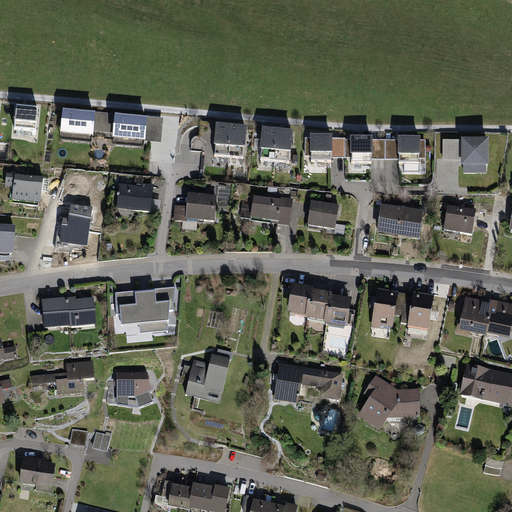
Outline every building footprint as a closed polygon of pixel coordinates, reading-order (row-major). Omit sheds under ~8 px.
[(38,110),(16,108),(14,132),(36,134),(38,110)] [(94,114),(62,111),(60,135),(93,138),(94,132),(104,133),(106,114),(94,113),(94,114)] [(117,115),(106,114),(104,133),(114,134),(113,140),(146,142),(145,142),(148,119),(116,116),(117,115)] [(148,117),(148,119),(145,142),(161,143),(163,119),(148,117)] [(232,127),(218,126),(215,157),(230,157),(232,127)] [(246,128),(232,127),(230,157),(243,159),(246,128)] [(278,131),(264,129),(262,160),(275,161),(278,131)] [(292,132),(278,131),(275,161),(289,162),(292,132)] [(331,137),(309,137),(309,155),(311,155),(311,162),(329,162),(329,156),(332,156),(331,140),(331,137)] [(345,139),(331,140),(332,156),(332,159),(345,159),(345,141),(345,139)] [(372,139),(350,139),(350,141),(345,141),(345,159),(350,159),(350,165),(372,165),(372,160),(372,141),(372,139)] [(398,139),(398,141),(398,158),(399,158),(399,165),(419,165),(419,159),(425,160),(425,141),(419,141),(419,139),(398,139)] [(488,139),(461,139),(461,141),(461,161),(461,166),(463,166),(463,174),(486,174),(486,167),(488,167),(488,139)] [(385,141),(372,141),(372,160),(385,160),(385,141)] [(398,141),(385,141),(385,160),(398,160),(398,158),(398,141)] [(461,161),(461,141),(443,141),(443,161),(461,161)] [(50,180),(6,174),(5,187),(14,189),(12,201),(40,205),(42,192),(48,193),(50,180)] [(142,188),(120,185),(116,210),(151,214),(151,213),(152,200),(154,186),(142,185),(142,188)] [(217,197),(189,195),(188,208),(186,221),(183,221),(182,230),(197,232),(198,221),(215,223),(217,197)] [(281,201),(255,197),(253,205),(242,204),(240,219),(251,220),(251,219),(272,222),(272,224),(290,227),(293,200),(281,198),(281,201)] [(162,201),(152,200),(151,213),(160,215),(162,201)] [(339,206),(313,202),(309,227),(335,231),(334,236),(344,238),(346,226),(337,225),(339,206)] [(93,209),(71,206),(69,222),(58,220),(54,251),(71,253),(73,248),(87,250),(93,209)] [(186,221),(188,208),(175,207),(174,220),(183,221),(186,221)] [(422,213),(381,207),(377,234),(418,240),(422,213)] [(476,211),(448,207),(444,231),(472,236),(476,211)] [(15,228),(0,226),(0,253),(13,255),(15,228)] [(307,317),(312,290),(312,288),(293,285),(288,313),(307,317)] [(175,289),(115,295),(117,317),(121,316),(122,329),(140,327),(141,335),(168,333),(170,312),(174,312),(175,289)] [(400,292),(379,289),(372,328),(380,329),(381,326),(394,328),(396,316),(400,294),(400,292)] [(333,294),(312,290),(307,317),(307,319),(325,322),(324,325),(328,325),(333,296),(333,294)] [(407,292),(406,295),(403,317),(401,324),(409,325),(415,294),(407,292)] [(435,296),(415,292),(415,294),(409,325),(409,328),(429,332),(435,296)] [(406,295),(400,294),(396,316),(403,317),(406,295)] [(353,300),(333,296),(328,325),(348,328),(348,325),(356,326),(358,312),(352,311),(353,300)] [(76,298),(42,301),(45,331),(97,325),(94,299),(76,300),(76,298)] [(489,301),(489,303),(466,298),(458,332),(484,338),(492,302),(489,301)] [(511,326),(511,306),(492,302),(484,338),(487,339),(488,336),(509,340),(511,326)] [(0,340),(0,360),(3,360),(4,362),(18,359),(15,347),(3,349),(1,340),(0,340)] [(210,365),(194,361),(193,368),(191,375),(186,397),(221,405),(231,361),(212,356),(210,365)] [(93,362),(66,365),(67,374),(32,378),(33,386),(56,384),(57,397),(85,395),(84,382),(95,381),(93,362)] [(435,364),(430,385),(446,389),(451,367),(435,364)] [(344,375),(280,365),(274,402),(300,406),(303,386),(322,389),(320,398),(340,401),(344,375)] [(191,375),(193,368),(185,366),(183,374),(191,375)] [(511,408),(511,376),(467,366),(460,396),(500,405),(499,409),(511,411),(511,408)] [(147,375),(118,375),(118,407),(139,410),(154,404),(150,394),(153,393),(147,375)] [(397,391),(377,377),(364,396),(371,400),(359,417),(380,431),(390,419),(421,418),(421,391),(397,391)] [(0,405),(5,404),(2,391),(13,389),(11,380),(0,381),(0,405)] [(17,427),(25,428),(26,415),(18,415),(17,427)] [(35,416),(26,415),(25,428),(33,429),(35,416)] [(89,433),(73,430),(70,446),(86,449),(89,433)] [(111,437),(97,433),(93,450),(108,453),(111,437)] [(246,454),(249,443),(230,439),(228,450),(246,454)] [(249,443),(246,454),(263,458),(265,447),(249,443)] [(43,461),(23,458),(19,485),(37,488),(36,494),(51,496),(56,466),(43,464),(43,461)] [(487,459),(485,466),(502,470),(503,462),(487,459)] [(485,466),(484,473),(500,477),(502,470),(485,466)] [(327,474),(320,471),(317,480),(324,483),(327,474)] [(170,499),(173,486),(173,484),(165,482),(162,497),(170,499)] [(194,485),(193,489),(189,510),(200,511),(210,511),(215,489),(194,485)] [(193,489),(173,486),(170,499),(168,508),(189,511),(189,510),(193,489)] [(215,487),(215,489),(210,511),(226,511),(231,490),(215,487)] [(138,494),(120,490),(117,507),(134,511),(138,494)] [(170,499),(162,497),(156,496),(154,505),(168,508),(170,499)] [(251,511),(254,501),(255,498),(247,497),(243,511),(251,511)] [(270,511),(272,505),(254,501),(251,511),(270,511)]
